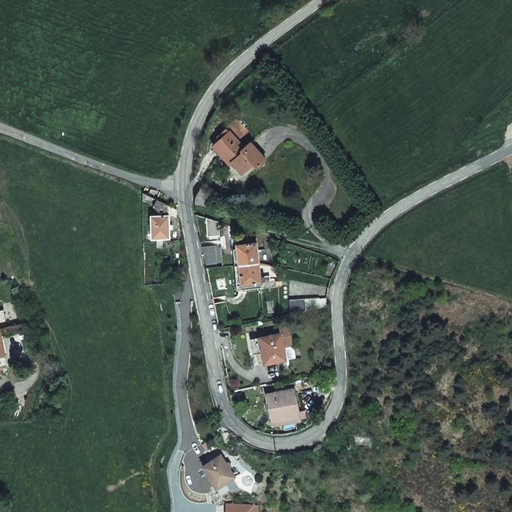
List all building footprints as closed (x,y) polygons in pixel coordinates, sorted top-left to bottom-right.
[(244,148),(237,141),(245,133),(234,122),(217,139),(220,143),(215,149),(230,164),(233,162),(238,158),(246,166),(261,152),(251,141),(244,148)] [(249,169),(255,162),(263,154),(261,152),(246,166),(249,169)] [(259,166),(267,158),(263,154),(255,162),(259,166)] [(241,170),(246,166),(238,158),(233,162),(241,170)] [(207,207),(210,201),(216,194),(197,189),(196,203),(207,207)] [(158,213),(167,213),(167,205),(141,192),(141,200),(152,205),(152,208),(158,213)] [(168,230),(168,225),(168,215),(151,216),(152,225),(152,230),(152,239),(169,238),(168,230)] [(206,236),(220,236),(219,221),(205,216),(206,236)] [(236,245),(238,260),(238,265),(258,263),(256,243),(251,244),(245,244),(236,245)] [(222,266),(221,244),(201,246),(206,268),(222,266)] [(240,284),(260,282),(258,263),(238,265),(240,284)] [(226,295),(223,280),(209,282),(212,297),(226,295)] [(324,309),(325,300),(326,292),(288,298),(291,315),(324,309)] [(283,362),(282,347),(290,346),(288,327),(280,327),(280,334),(254,337),(256,353),(260,353),(261,365),(283,362)] [(275,423),(299,419),(294,391),(269,396),(275,423)] [(229,469),(227,464),(222,456),(202,467),(215,488),(235,477),(229,469)]
